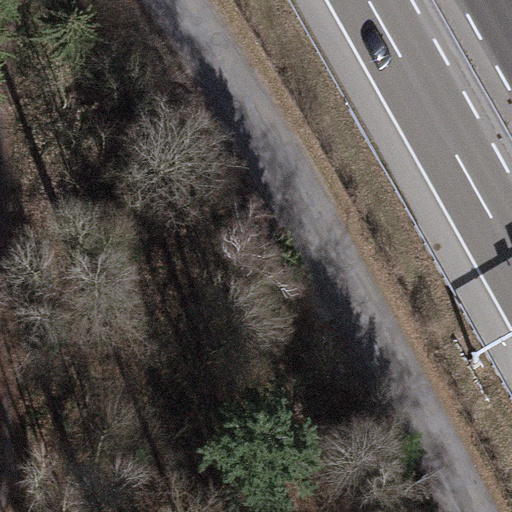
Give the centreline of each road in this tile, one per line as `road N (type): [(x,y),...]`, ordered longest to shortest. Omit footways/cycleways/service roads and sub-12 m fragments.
road 1 (unclassified): [(176,0),(299,190),(475,511)]
road 2 (track): [(12,511),(8,50),(19,0)]
road 3 (motorway): [(368,0),(511,255)]
